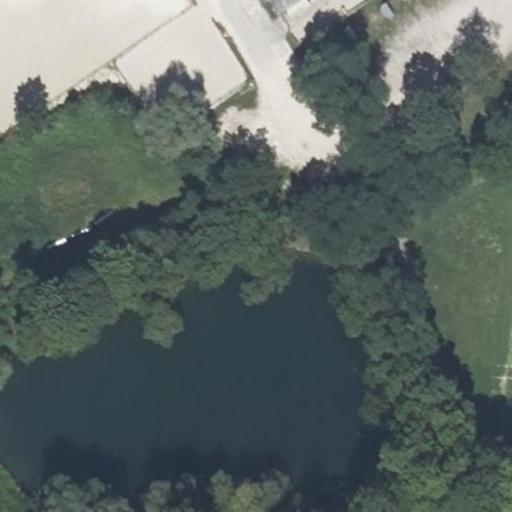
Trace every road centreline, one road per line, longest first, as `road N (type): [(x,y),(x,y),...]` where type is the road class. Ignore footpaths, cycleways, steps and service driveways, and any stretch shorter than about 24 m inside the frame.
road 1 (track): [(314,141),(367,245),(464,511)]
road 2 (track): [(511,17),(364,131),(314,141)]
